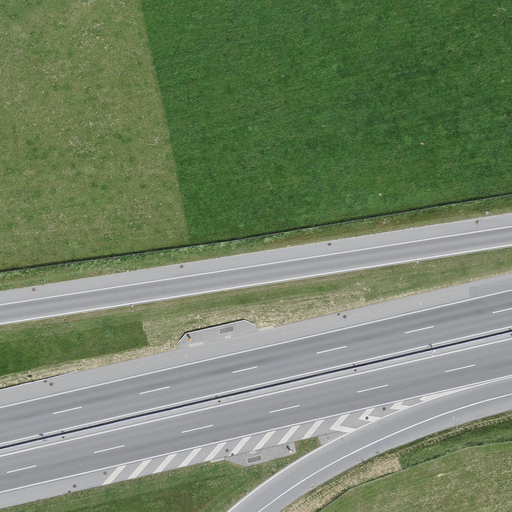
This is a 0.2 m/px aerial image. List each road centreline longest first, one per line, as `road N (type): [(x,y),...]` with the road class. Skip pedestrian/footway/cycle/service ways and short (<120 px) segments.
road 1 (motorway): [(511,306),(0,425)]
road 2 (motorway): [(0,474),(511,358)]
road 3 (motorway): [(511,235),(0,312)]
road 4 (motorway): [(244,511),(350,443),(511,375)]
